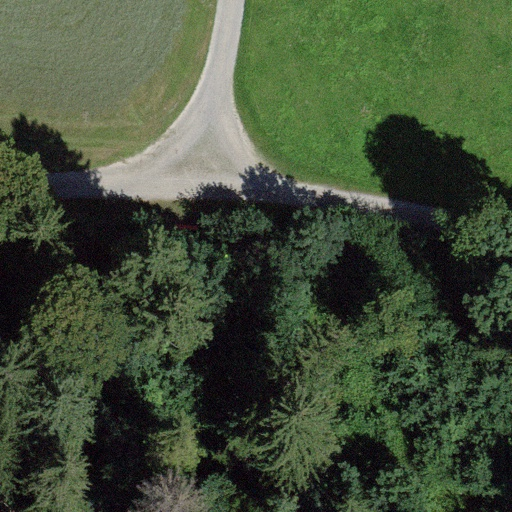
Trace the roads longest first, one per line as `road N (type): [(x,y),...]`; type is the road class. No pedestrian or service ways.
road 1 (track): [(0,195),(202,184),(511,248)]
road 2 (track): [(202,184),(234,0)]
